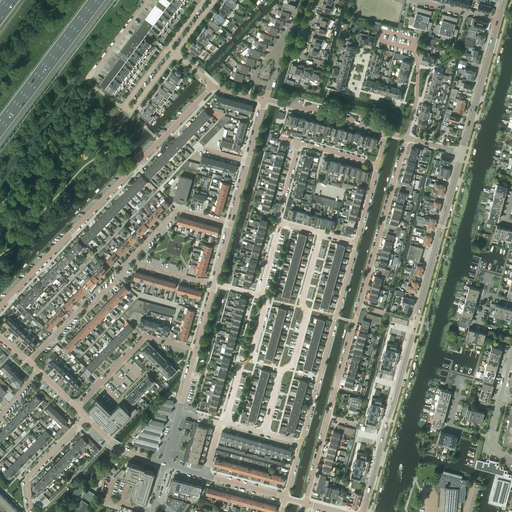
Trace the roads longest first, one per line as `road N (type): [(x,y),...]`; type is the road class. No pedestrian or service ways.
road 1 (residential): [(305,503),(407,138)]
road 2 (tertiary): [(363,511),(461,154)]
road 3 (residential): [(0,307),(211,86)]
road 4 (residential): [(356,243),(302,443)]
road 5 (residential): [(266,434),(320,234)]
road 6 (motorway): [(0,126),(96,0)]
road 7 (residential): [(28,362),(131,256)]
road 8 (unclassified): [(148,0),(86,80),(123,108)]
road 9 (residential): [(74,407),(145,336),(186,348)]
road 10 (residential): [(226,423),(265,305),(259,294)]
road 11 (tertiary): [(461,154),(497,23)]
road 12 (tertiary): [(179,412),(214,283)]
road 13 (tertiary): [(385,132),(264,100)]
